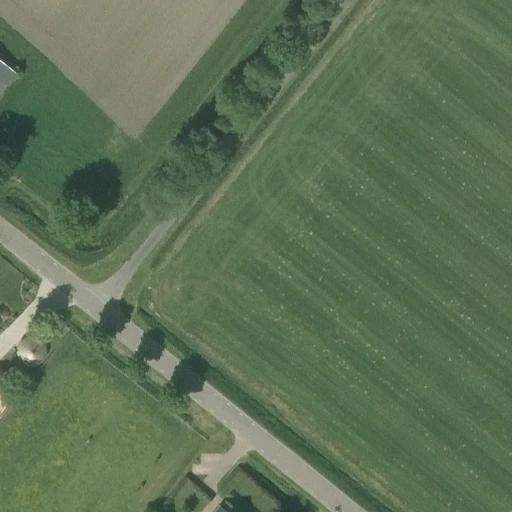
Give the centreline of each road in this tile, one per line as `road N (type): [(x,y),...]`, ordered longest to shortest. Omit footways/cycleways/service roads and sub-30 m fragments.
road 1 (tertiary): [(348,511),(0,229)]
road 2 (unknown): [(96,308),(333,0)]
